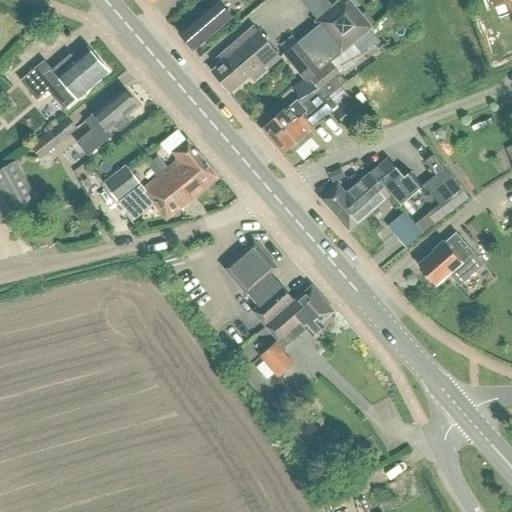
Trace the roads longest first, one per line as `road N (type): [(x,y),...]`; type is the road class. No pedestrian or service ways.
road 1 (secondary): [(464,415),(273,194)]
road 2 (unclassified): [(511,85),(321,165),(273,194)]
road 3 (secondary): [(273,194),(104,0)]
road 4 (track): [(0,277),(205,226)]
